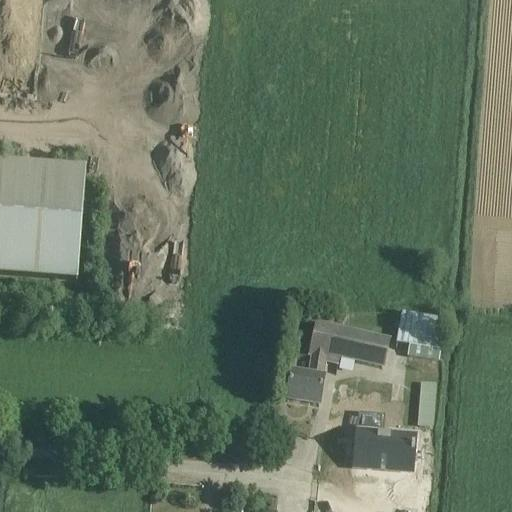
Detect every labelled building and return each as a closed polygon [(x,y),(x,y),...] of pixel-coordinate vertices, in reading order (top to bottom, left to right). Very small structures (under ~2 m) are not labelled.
[(0,277),(77,283),(85,171),(0,164),(0,277)] [(417,319),(400,317),(395,346),(408,348),(406,359),(438,365),(440,354),(441,354),(444,339),(445,324),(417,319)] [(337,360),(343,332),(317,327),(311,354),(308,378),(291,375),(286,403),(319,408),(324,381),(323,380),(325,365),(337,367),(338,360),(337,360)] [(338,360),(383,370),(389,342),(343,332),(337,360),(338,360)] [(436,386),(420,385),(416,429),(432,430),(436,386)] [(354,452),(353,469),(412,474),(414,439),(383,437),(384,418),(358,416),(357,434),(362,435),(361,452),(354,452)]
